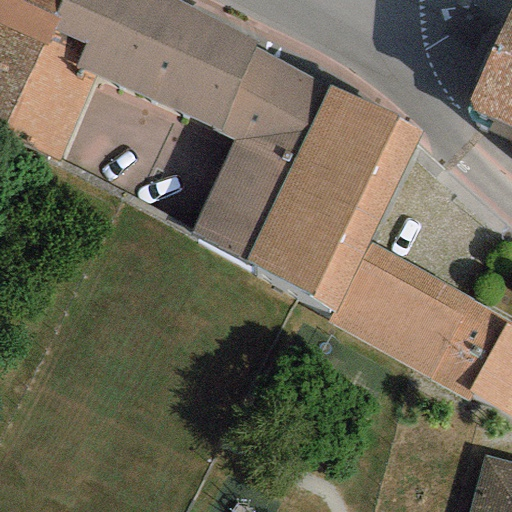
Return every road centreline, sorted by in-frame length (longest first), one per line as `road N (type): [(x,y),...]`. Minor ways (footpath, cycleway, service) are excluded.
road 1 (tertiary): [(273,0),(407,93)]
road 2 (tertiary): [(407,93),(511,205)]
road 3 (residential): [(407,93),(506,0)]
